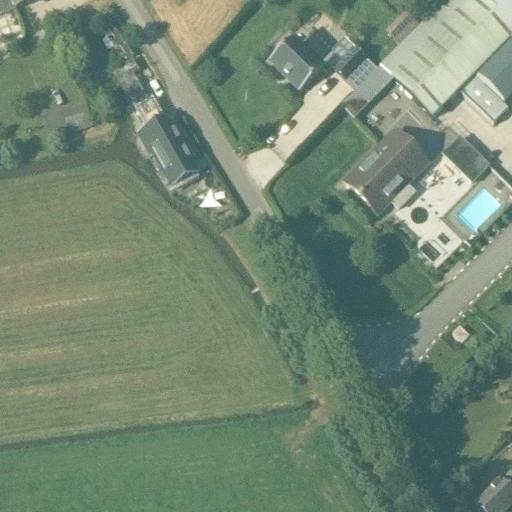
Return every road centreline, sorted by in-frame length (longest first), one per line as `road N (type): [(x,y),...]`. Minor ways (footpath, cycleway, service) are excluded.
road 1 (unclassified): [(425,511),(128,0)]
road 2 (unknown): [(355,384),(453,293)]
